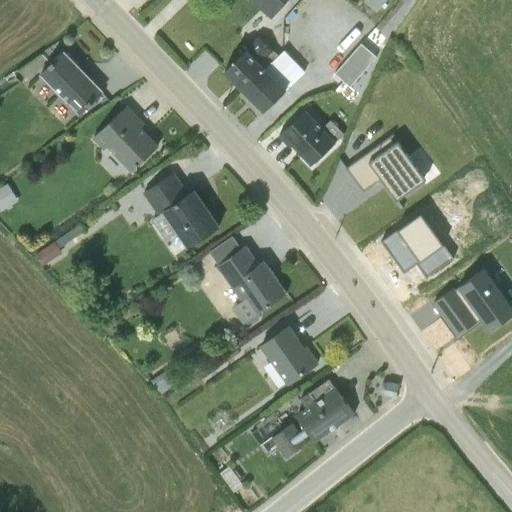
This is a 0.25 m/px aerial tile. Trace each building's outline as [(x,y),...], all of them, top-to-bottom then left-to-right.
[(283,0),(252,0),(269,15),(283,0)] [(388,35),(377,25),(336,71),(361,92),(388,35)] [(241,86),(265,64),(248,47),(225,69),(241,86)] [(100,91),(65,53),(43,73),(81,110),(100,91)] [(287,87),(265,64),(241,86),(264,109),(287,87)] [(144,121),(128,104),(94,135),(105,148),(108,145),(131,169),(158,144),(140,124),(144,121)] [(335,141),(307,109),(281,135),(310,164),(335,141)] [(163,209),(189,191),(174,170),(148,188),(163,209)] [(7,183),(0,187),(0,210),(17,200),(7,183)] [(220,226),(194,187),(189,191),(163,209),(188,248),(220,226)] [(55,240),(35,254),(42,265),(62,251),(59,247),(83,230),(79,224),(55,240)] [(212,250),(220,262),(241,247),(233,235),(212,250)] [(260,262),(247,243),(241,247),(220,262),(216,264),(239,298),(232,304),(244,321),(287,291),(265,259),(260,262)] [(307,335),(348,314),(335,289),(294,310),(307,335)] [(304,345),(289,325),(261,344),(287,381),(317,360),(306,344),(304,345)] [(171,365),(151,378),(161,393),(181,379),(171,365)] [(315,398),(335,384),(330,377),(310,391),(315,398)] [(385,377),(381,389),(395,394),(400,382),(385,377)] [(315,398),(297,410),(316,438),(354,411),(335,384),(315,398)] [(307,438),(292,419),(272,435),(287,454),(307,438)]
